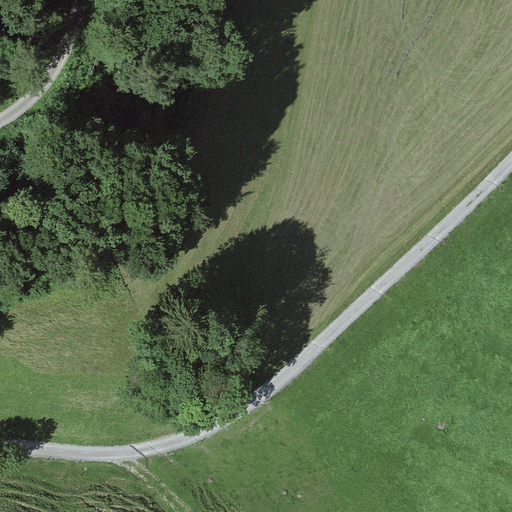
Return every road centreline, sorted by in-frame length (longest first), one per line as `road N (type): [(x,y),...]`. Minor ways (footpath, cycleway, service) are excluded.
road 1 (track): [(511,161),(276,387),(229,422),(169,448),(114,455),(0,449)]
road 2 (track): [(81,0),(73,37),(39,96),(0,119)]
